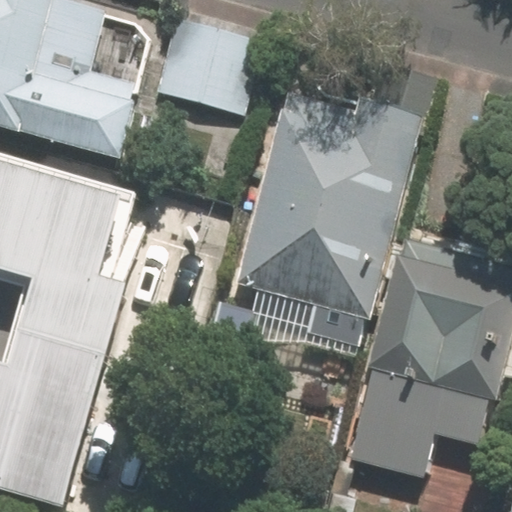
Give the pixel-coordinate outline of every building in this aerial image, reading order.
[(0,0),(0,134),(131,169),(151,91),(153,91),(159,70),(168,32),(64,5),(65,0),(0,0)] [(264,43),(175,23),(158,100),(246,120),(264,43)] [(311,88),(252,288),(384,327),(443,127),(311,88)] [(134,210),(0,173),(0,288),(44,301),(21,386),(0,380),(0,506),(21,511),(80,511),(137,303),(111,296),(134,210)] [(479,260),(417,245),(366,465),(440,482),(450,440),(504,453),(511,421),(511,271),(504,270),(501,285),(475,279),(479,260)]
